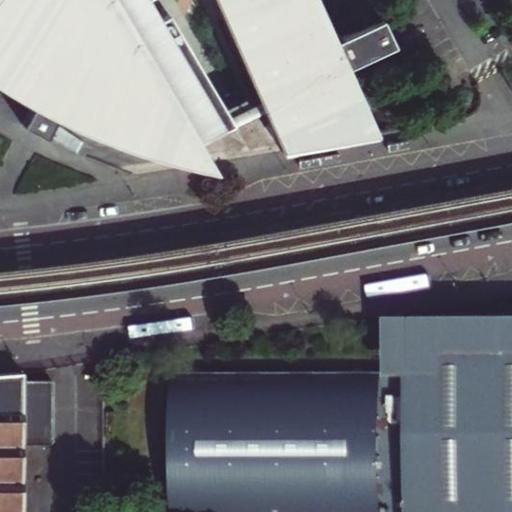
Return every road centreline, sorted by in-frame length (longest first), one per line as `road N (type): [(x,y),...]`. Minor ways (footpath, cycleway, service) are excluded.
road 1 (primary): [(511,166),(180,228),(0,251)]
road 2 (primary): [(0,320),(511,238)]
